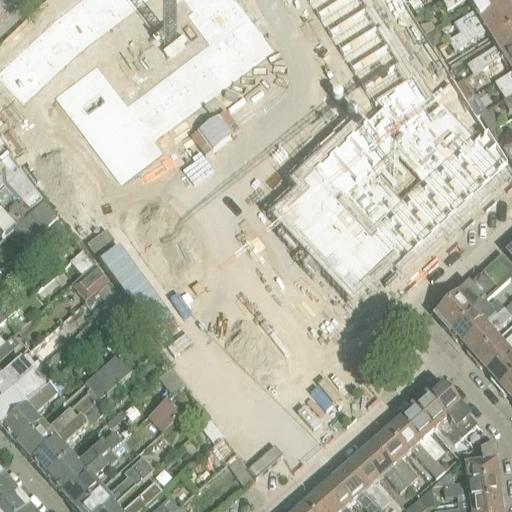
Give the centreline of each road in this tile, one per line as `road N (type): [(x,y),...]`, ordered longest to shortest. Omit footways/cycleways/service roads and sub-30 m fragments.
road 1 (unclassified): [(267,511),(441,360)]
road 2 (unclassified): [(441,360),(405,320),(511,228)]
